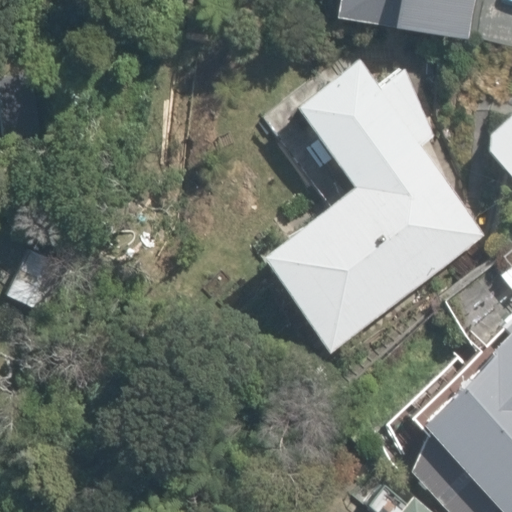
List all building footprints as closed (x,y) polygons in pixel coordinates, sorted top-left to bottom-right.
[(331,0),(329,16),(462,31),(465,0),(331,0)] [(305,345),(474,229),(409,136),(433,119),(393,61),(364,81),(338,44),(272,90),(332,176),(235,243),(305,345)] [(511,92),(510,91),(454,147),(511,205),(511,92)] [(511,511),(511,295),(392,400),(490,511),(511,511)] [(426,511),(386,478),(356,511),(426,511)]
